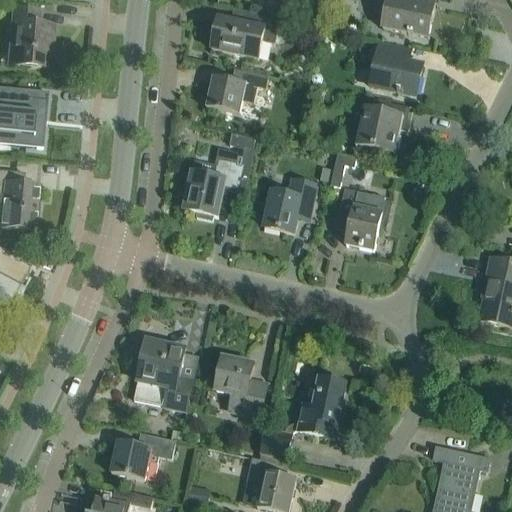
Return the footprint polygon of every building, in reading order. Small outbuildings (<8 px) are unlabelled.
[(428,40),(435,9),(422,6),(423,0),(373,0),(373,2),(376,3),(376,11),(377,19),(382,31),(408,36),(408,37),(413,38),(413,37),(428,40)] [(52,44),(54,28),(38,27),(39,14),(13,12),(10,40),(15,41),(12,68),(46,71),(48,54),(51,54),(51,53),(50,53),(51,44),(52,44)] [(276,47),(281,21),(255,15),(252,28),(218,21),(218,22),(224,23),(217,52),(212,50),(212,52),(259,62),(262,44),(276,47)] [(415,99),(422,68),(408,65),(411,52),(381,46),(375,74),(381,75),(377,90),(398,95),(398,97),(403,98),(403,96),(415,99)] [(265,93),(268,80),(234,72),(234,73),(241,75),(239,85),(214,80),(207,111),(239,118),(242,105),(254,107),(257,91),(265,93)] [(0,91),(0,147),(5,147),(37,150),(40,122),(45,123),(47,96),(0,91)] [(402,121),(389,118),(392,106),(358,99),(355,114),(363,116),(355,151),(356,151),(357,148),(394,156),(394,158),(395,158),(400,133),(408,135),(411,125),(409,124),(409,125),(402,124),(404,119),(402,119),(402,121)] [(255,154),(257,143),(244,140),(242,151),(255,154)] [(355,170),(357,162),(339,158),(332,189),(342,191),(345,178),(347,168),(355,170)] [(238,192),(242,173),(243,167),(218,162),(214,180),(192,175),(184,213),(197,216),(196,221),(212,224),(214,219),(218,220),(224,189),(238,192)] [(34,233),(38,189),(15,187),(16,175),(0,173),(0,200),(3,201),(0,229),(34,233)] [(310,215),(315,196),(316,188),(292,183),(289,199),(272,195),(264,230),(294,236),(299,213),(310,215)] [(374,254),(382,216),(380,216),(384,200),(345,191),(343,198),(337,226),(350,229),(346,248),(374,254)] [(21,283),(28,272),(0,256),(0,306),(2,308),(16,281),(21,283)] [(511,265),(491,261),(486,284),(488,285),(480,324),(511,330),(511,265)] [(167,353),(147,348),(146,347),(134,403),(186,415),(192,386),(178,383),(185,353),(168,349),(167,353)] [(261,421),(262,415),(266,395),(248,391),(253,367),(223,361),(216,394),(234,398),(230,414),(261,421)] [(337,429),(345,387),(320,382),(314,410),(305,408),(301,426),(297,426),(294,426),(291,427),(288,430),(285,433),(284,437),(266,433),(261,455),(288,461),(293,439),(292,439),(300,433),(299,435),(334,442),(335,437),(332,436),(334,429),(337,429)] [(172,463),(176,444),(141,437),(138,449),(118,445),(111,476),(145,483),(149,464),(157,465),(159,460),(172,463)] [(487,475),(490,462),(436,451),(434,463),(445,465),(437,499),(440,500),(438,508),(435,507),(434,511),(470,511),(479,473),(487,475)] [(252,461),(247,485),(248,485),(262,488),(259,503),(257,511),(262,511),(289,511),(296,483),(282,479),(284,468),(264,464),(260,462),(252,461)] [(206,510),(209,491),(190,489),(187,507),(206,510)] [(143,511),(151,511),(154,501),(114,492),(111,504),(90,499),(90,500),(96,501),(93,511),(131,511),(132,509),(143,511)]
